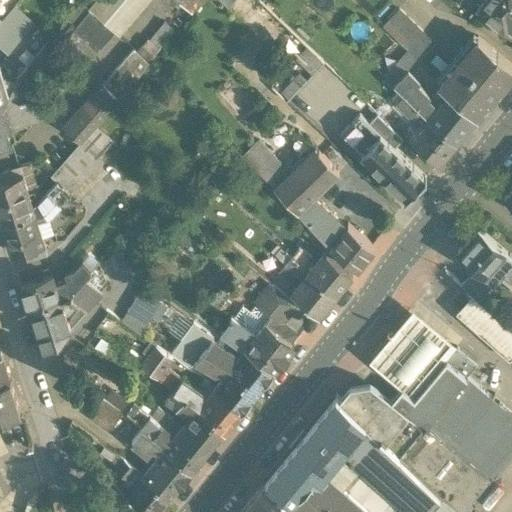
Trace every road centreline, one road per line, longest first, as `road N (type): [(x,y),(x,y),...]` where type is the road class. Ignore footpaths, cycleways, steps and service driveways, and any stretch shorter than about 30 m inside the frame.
road 1 (secondary): [(197,511),(464,182)]
road 2 (residential): [(71,511),(0,299)]
